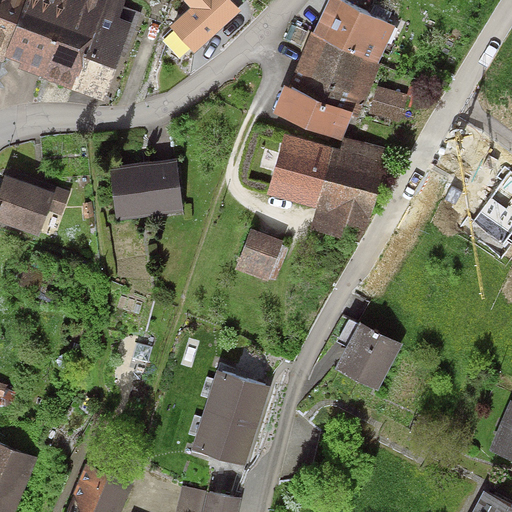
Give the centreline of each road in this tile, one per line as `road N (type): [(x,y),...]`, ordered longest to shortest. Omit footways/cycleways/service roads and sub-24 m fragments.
road 1 (residential): [(266,511),(290,411),(357,263),(511,1)]
road 2 (residential): [(0,130),(41,119),(143,119),(202,97),(295,0)]
